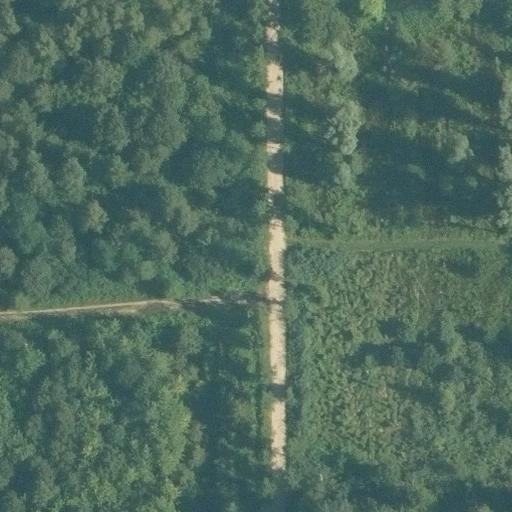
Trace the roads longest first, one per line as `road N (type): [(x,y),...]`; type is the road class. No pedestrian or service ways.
road 1 (track): [(273,0),(274,304)]
road 2 (track): [(0,321),(274,304)]
road 3 (track): [(274,304),(277,511)]
